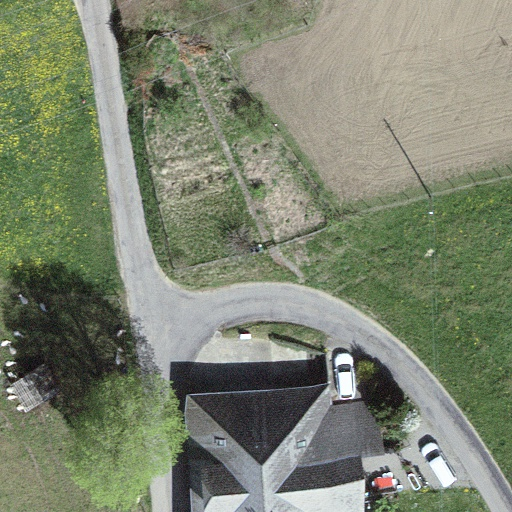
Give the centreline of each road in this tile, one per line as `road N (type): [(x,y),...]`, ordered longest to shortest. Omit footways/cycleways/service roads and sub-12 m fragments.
road 1 (unclassified): [(508,511),(413,378),(332,317),(262,301),(154,330)]
road 2 (unclassified): [(154,330),(95,0)]
road 3 (unclassified): [(173,511),(154,330)]
